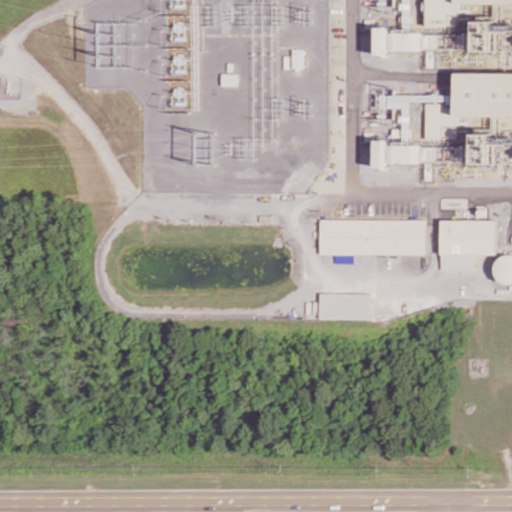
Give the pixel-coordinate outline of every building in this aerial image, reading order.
[(511,72),(457,72),(457,102),(427,102),(427,139),(456,139),(456,116),(511,115),(511,72)] [(377,167),(389,167),(389,161),(422,163),(423,145),(389,144),(389,139),(378,139),(377,167)] [(428,219),(322,219),(322,253),(428,254),(428,219)] [(499,220),(444,219),(443,269),(475,270),(476,254),(498,254),(499,220)] [(498,281),(511,281),(511,255),(499,255),(498,281)] [(372,319),(372,293),(322,293),(322,319),(372,319)]
